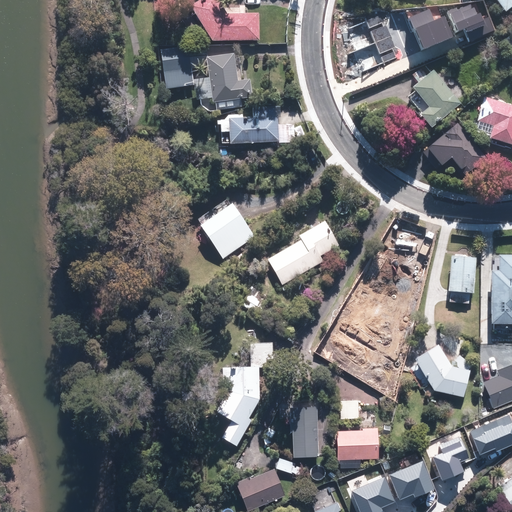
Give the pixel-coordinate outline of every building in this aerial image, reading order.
[(219,0),(200,0),(191,5),(212,41),(260,40),(260,13),(228,14),(219,0)] [(511,0),(497,0),(506,11),(511,6),(511,0)] [(464,28),(470,41),(495,30),(489,16),(483,18),(480,13),(477,14),(474,7),(473,8),(471,5),(458,10),(456,7),(448,11),(456,32),(464,28)] [(434,20),(429,10),(410,18),(424,50),(455,37),(445,15),(434,20)] [(356,51),(391,37),(386,25),(384,27),(379,15),(347,28),(356,51)] [(395,47),(391,37),(356,51),(352,53),(361,73),(397,58),(393,48),(395,47)] [(204,44),(162,50),(167,88),(194,85),(192,68),(207,66),(204,44)] [(235,53),(208,57),(211,77),(195,79),(198,100),(213,98),(214,102),(216,102),(217,109),(243,106),(242,98),(253,97),(250,79),(239,81),(235,53)] [(421,114),(432,127),(462,103),(434,69),(412,87),(429,107),(421,114)] [(511,104),(484,96),(477,120),(479,121),(476,131),(490,135),(490,137),(511,144),(511,104)] [(279,143),(295,142),(294,123),(279,124),(278,115),(277,115),(276,106),(253,107),(253,117),(243,117),(243,114),(229,115),(225,120),(221,120),(218,120),(218,124),(221,124),(222,132),(230,131),(231,144),(279,141),(279,143)] [(466,175),(487,157),(458,123),(423,152),(431,161),(435,157),(442,165),(451,157),(466,175)] [(223,258),(256,236),(232,202),(200,224),(223,258)] [(268,259),(283,284),(324,260),(321,255),(340,244),(326,221),(301,236),(303,239),(268,259)] [(511,254),(494,253),(491,323),(511,323),(511,254)] [(474,293),(476,256),(451,254),(448,291),(474,293)] [(394,273),(377,267),(360,315),(402,329),(415,292),(390,283),(394,273)] [(274,365),(273,342),(251,342),(251,366),(259,365),(274,365)] [(470,369),(451,365),(439,344),(416,358),(435,390),(464,396),(470,369)] [(478,382),(489,410),(511,400),(511,350),(511,348),(495,376),(478,382)] [(249,418),(260,399),(259,365),(251,366),(223,367),(224,399),(218,410),(233,419),(222,437),(237,445),(252,420),(249,418)] [(359,418),(359,399),(341,399),(341,418),(359,418)] [(319,456),(318,405),(290,406),(291,431),(294,431),(295,457),(319,456)] [(470,431),(480,455),(495,449),(496,452),(511,445),(511,422),(509,415),(470,431)] [(337,430),(338,459),(379,458),(378,427),(363,427),(363,429),(337,430)] [(432,457),(443,481),(465,472),(461,463),(469,459),(462,441),(461,441),(459,437),(439,445),(442,453),(432,457)] [(305,464),(280,457),(276,469),(302,476),(305,464)] [(414,494),(415,497),(435,489),(423,461),(389,475),(400,500),(414,494)] [(248,510),(286,495),(275,468),(251,478),(250,475),(237,481),(248,510)] [(511,475),(498,485),(511,505),(511,475)] [(360,511),(380,511),(383,511),(382,508),(396,502),(385,477),(351,491),(360,511)] [(341,509),(338,502),(315,511),(339,511),(339,510),(341,509)]
